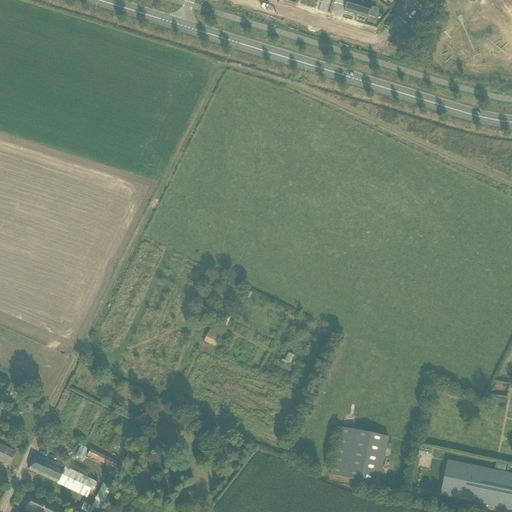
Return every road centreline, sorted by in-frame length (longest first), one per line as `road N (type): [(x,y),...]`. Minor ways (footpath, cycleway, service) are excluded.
road 1 (tertiary): [(511,122),(181,25)]
road 2 (residential): [(415,0),(378,39),(244,0)]
